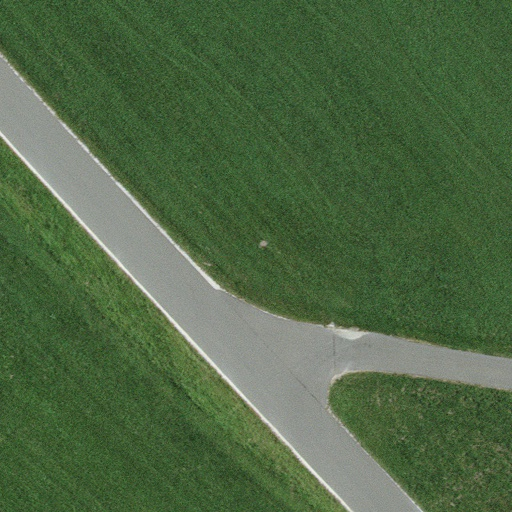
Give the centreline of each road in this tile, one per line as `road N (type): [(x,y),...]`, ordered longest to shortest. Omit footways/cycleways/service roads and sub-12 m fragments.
road 1 (unclassified): [(237,352),(0,93)]
road 2 (residential): [(237,352),(389,353),(511,374)]
road 3 (unclassified): [(386,511),(237,352)]
